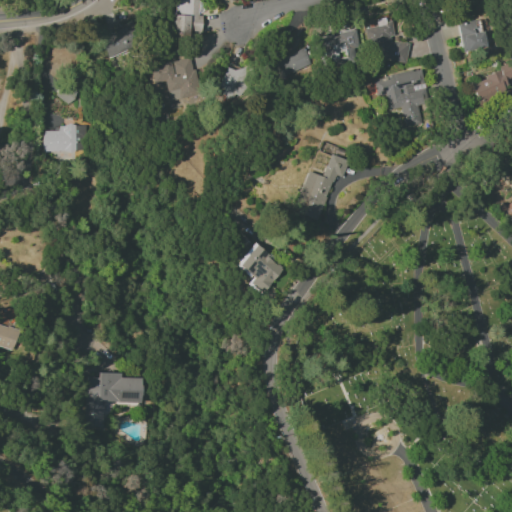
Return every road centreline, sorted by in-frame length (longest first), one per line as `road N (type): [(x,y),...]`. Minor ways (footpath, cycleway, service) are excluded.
road 1 (residential): [(459,142),(392,175),(358,210),(285,322),(275,352),(280,401),(323,511)]
road 2 (residential): [(11,20),(31,189),(0,196)]
road 3 (residential): [(31,189),(99,296),(75,328)]
road 4 (residential): [(423,0),(459,142)]
